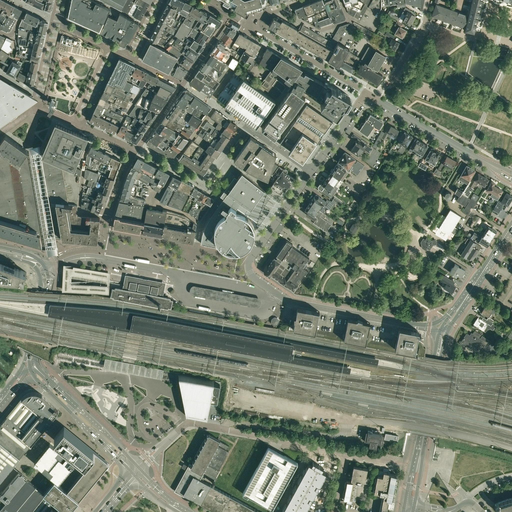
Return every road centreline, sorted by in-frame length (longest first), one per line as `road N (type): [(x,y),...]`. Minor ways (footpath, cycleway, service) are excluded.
road 1 (unclassified): [(163,444),(190,423),(345,453)]
road 2 (residential): [(366,96),(256,28),(260,17),(305,0)]
road 3 (residential): [(443,331),(291,302),(272,291)]
road 4 (unclassified): [(511,176),(374,99)]
road 5 (secondary): [(32,364),(49,277),(32,255),(0,247)]
road 6 (unclassified): [(272,291),(250,274),(250,257),(310,172)]
road 7 (secondary): [(134,463),(32,364)]
road 8 (secondary): [(0,254),(28,261),(40,277),(25,362)]
road 9 (secondary): [(40,383),(128,469)]
road 10 (secondary): [(443,331),(511,229)]
